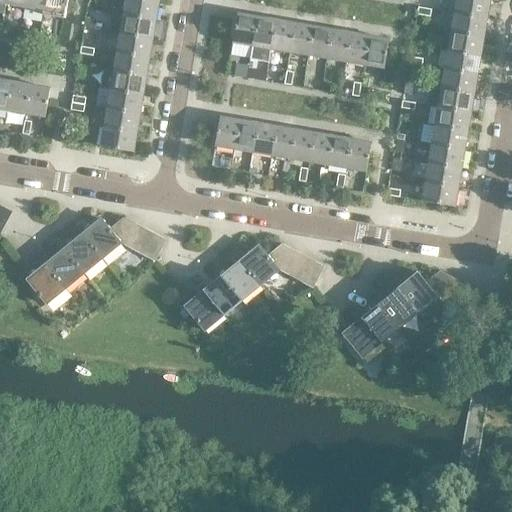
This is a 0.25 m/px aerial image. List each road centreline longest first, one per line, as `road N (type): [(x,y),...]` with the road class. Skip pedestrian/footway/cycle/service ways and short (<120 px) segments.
road 1 (residential): [(486,250),(163,198)]
road 2 (residential): [(163,198),(195,0)]
road 3 (residential): [(163,198),(0,171)]
road 4 (residential): [(486,250),(511,97)]
